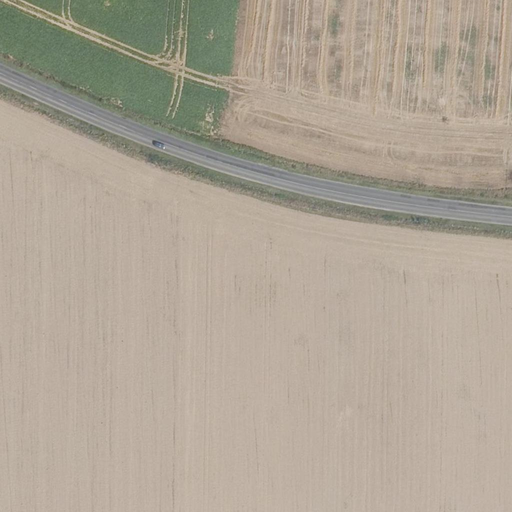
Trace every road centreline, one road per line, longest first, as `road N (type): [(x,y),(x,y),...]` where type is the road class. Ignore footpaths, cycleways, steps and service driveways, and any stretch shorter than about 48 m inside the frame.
road 1 (primary): [(0,73),(239,167),(360,196),(511,216)]
road 2 (track): [(286,0),(277,112),(285,128),(511,172)]
